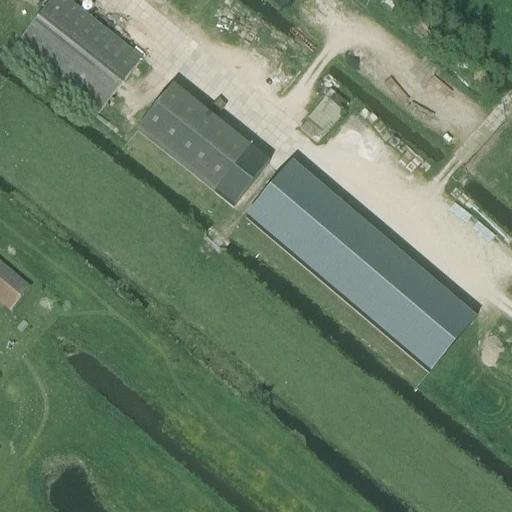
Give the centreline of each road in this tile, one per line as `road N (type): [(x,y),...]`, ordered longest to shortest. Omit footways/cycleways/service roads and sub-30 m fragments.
road 1 (track): [(402,229),(106,0)]
road 2 (track): [(511,106),(402,229),(511,321)]
